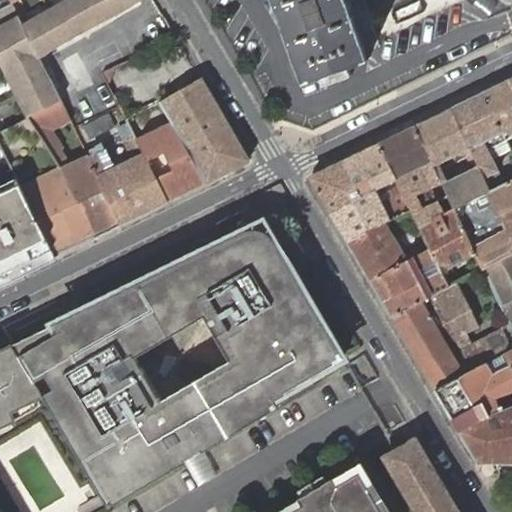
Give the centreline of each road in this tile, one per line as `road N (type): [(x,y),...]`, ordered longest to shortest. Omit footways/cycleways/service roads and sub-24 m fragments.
road 1 (tertiary): [(283,166),(491,511)]
road 2 (residential): [(0,300),(283,166)]
road 3 (residential): [(511,60),(283,166)]
road 4 (tertiary): [(183,0),(283,166)]
